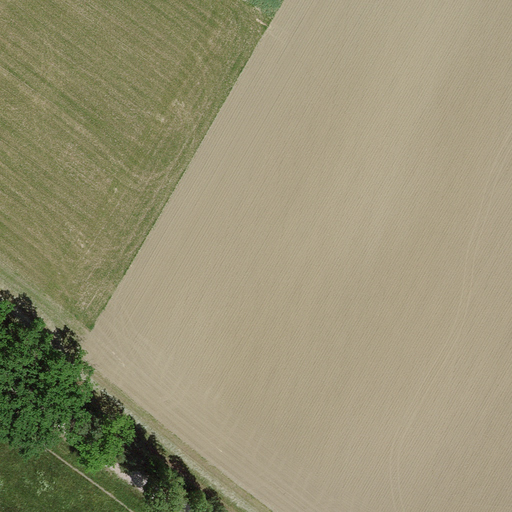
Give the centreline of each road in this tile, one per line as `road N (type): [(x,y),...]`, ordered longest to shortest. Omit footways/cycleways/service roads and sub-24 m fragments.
road 1 (track): [(0,310),(256,511)]
road 2 (track): [(187,511),(0,371)]
